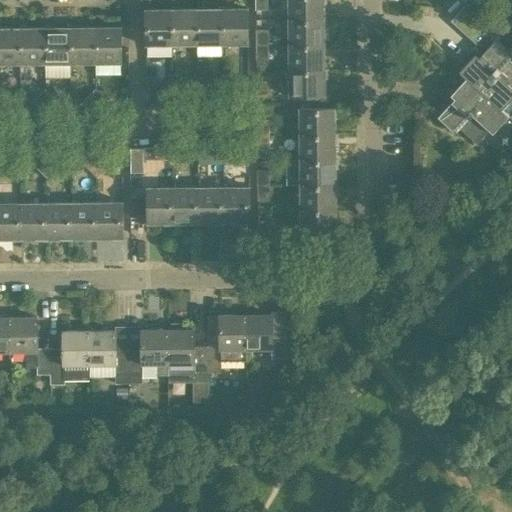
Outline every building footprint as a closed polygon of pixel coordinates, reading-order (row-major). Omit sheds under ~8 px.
[(268,9),(268,0),(255,0),(256,9),(268,9)] [(287,0),(288,21),(324,21),(323,0),(287,0)] [(473,40),(489,22),(466,2),(451,19),(473,40)] [(222,42),(222,6),(197,7),(198,43),(222,42)] [(247,6),(222,6),(222,42),(247,42),(247,6)] [(145,43),(172,43),(172,7),(145,7),(145,43)] [(198,43),(197,7),(172,7),(172,43),(198,43)] [(288,46),(324,46),(324,21),(288,21),(288,46)] [(95,62),(95,25),(70,26),(71,62),(95,62)] [(120,25),(95,25),(95,62),(121,61),(120,25)] [(45,62),(45,26),(19,27),(20,63),(45,62)] [(71,62),(70,26),(45,26),(45,62),(71,62)] [(0,63),(20,63),(19,27),(0,27),(0,63)] [(256,29),(256,45),(269,45),(268,29),(256,29)] [(457,72),(464,79),(500,110),(511,96),(508,93),(511,89),(511,63),(508,60),(511,55),(490,36),(457,72)] [(269,60),(269,45),(256,45),(256,60),(269,60)] [(288,71),(324,70),(324,46),(288,46),(288,71)] [(324,96),(324,70),(288,71),(288,96),(324,96)] [(156,92),(164,100),(181,83),(173,75),(156,92)] [(205,92),(213,100),(230,83),(222,75),(205,92)] [(507,117),(500,110),(464,79),(432,115),(453,134),(457,129),(474,145),(490,127),(494,131),(507,117)] [(269,81),(257,81),(257,96),(269,96),(269,81)] [(189,92),(181,83),(164,100),(172,108),(189,92)] [(239,92),(230,83),(213,100),(222,109),(239,92)] [(30,105),(38,113),(55,97),(47,88),(30,105)] [(80,105),(88,113),(105,96),(97,88),(80,105)] [(113,104),(105,96),(88,113),(96,121),(113,104)] [(63,105),(55,97),(38,113),(46,122),(63,105)] [(0,118),(13,106),(5,98),(0,102),(0,118)] [(298,108),(298,134),(334,134),(334,108),(298,108)] [(257,118),(257,134),(269,134),(269,118),(257,118)] [(172,129),(163,138),(179,154),(188,145),(172,129)] [(222,129),(213,137),(229,153),(238,145),(222,129)] [(269,148),(269,134),(257,134),(257,148),(269,148)] [(298,159),(334,159),(334,134),(298,134),(298,159)] [(221,161),(229,153),(213,137),(205,145),(221,161)] [(172,162),(179,154),(163,138),(155,145),(170,160),(172,162)] [(47,142),(37,152),(54,168),(63,159),(47,142)] [(96,142),(87,151),(104,168),(113,159),(96,142)] [(143,147),(143,148),(131,148),(131,172),(143,172),(143,160),(170,160),(155,145),(153,147),(143,147)] [(0,146),(0,165),(4,169),(14,160),(0,146)] [(97,175),(104,168),(87,151),(80,158),(97,175)] [(46,176),(54,168),(37,152),(29,159),(46,176)] [(298,184),(334,184),(334,159),(298,159),(298,184)] [(257,169),(257,184),(269,184),(269,169),(257,169)] [(269,199),(269,184),(257,184),(257,199),(269,199)] [(298,209),(334,209),(334,184),(298,184),(298,209)] [(147,222),(173,222),(173,185),(147,185),(147,222)] [(198,222),(198,185),(173,185),(173,222),(198,222)] [(223,222),(223,185),(198,185),(198,222),(223,222)] [(249,185),(223,185),(223,222),(249,222),(249,185)] [(143,197),(131,197),(131,215),(143,215),(143,197)] [(122,200),(96,201),(97,237),(123,236),(122,200)] [(72,237),(72,201),(46,202),(47,238),(72,237)] [(97,237),(96,201),(72,201),(72,237),(97,237)] [(0,238),(22,238),(22,202),(0,202),(0,238)] [(47,238),(46,202),(22,202),(22,238),(47,238)] [(334,236),(334,209),(298,209),(298,236),(334,236)] [(257,220),(257,235),(269,235),(269,220),(257,220)] [(270,330),(270,313),(244,314),(244,362),(246,362),(246,349),(269,348),(269,357),(283,357),(283,330),(270,330)] [(218,314),(218,345),(204,345),(205,372),(219,372),(218,362),(244,362),(244,314),(218,314)] [(0,349),(9,350),(8,316),(0,315),(0,349)] [(35,347),(34,315),(8,316),(9,350),(24,350),(25,366),(35,365),(35,373),(48,373),(48,347),(35,347)] [(166,325),(166,328),(165,328),(166,377),(180,376),(180,380),(205,380),(205,372),(204,345),(192,345),(192,328),(179,328),(179,325),(176,322),(169,322),(166,325)] [(140,383),(140,363),(156,363),(156,377),(166,377),(165,328),(140,329),(140,346),(126,346),(126,384),(140,383)] [(61,330),(61,347),(48,347),(48,373),(48,381),(62,381),(62,378),(88,377),(87,363),(87,329),(61,330)] [(87,363),(113,363),(113,384),(126,384),(126,346),(113,347),(113,329),(87,329),(87,363)]
